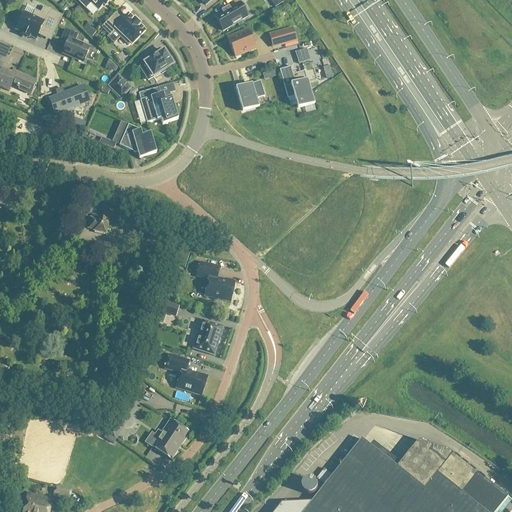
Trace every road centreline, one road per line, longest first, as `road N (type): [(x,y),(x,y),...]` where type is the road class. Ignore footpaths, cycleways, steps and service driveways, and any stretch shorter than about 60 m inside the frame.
road 1 (residential): [(90,511),(161,475),(199,441),(254,292),(241,253),(151,181)]
road 2 (primary): [(440,203),(201,511)]
road 3 (primary): [(346,374),(356,346),(485,180)]
road 4 (primary): [(346,374),(498,198)]
road 5 (tertiary): [(151,181),(185,160),(205,94),(186,36),(150,0)]
road 6 (primary): [(235,511),(346,374)]
road 7 (primary): [(496,138),(400,0)]
road 8 (tertiary): [(151,181),(0,165)]
road 9 (primary): [(365,0),(433,101)]
